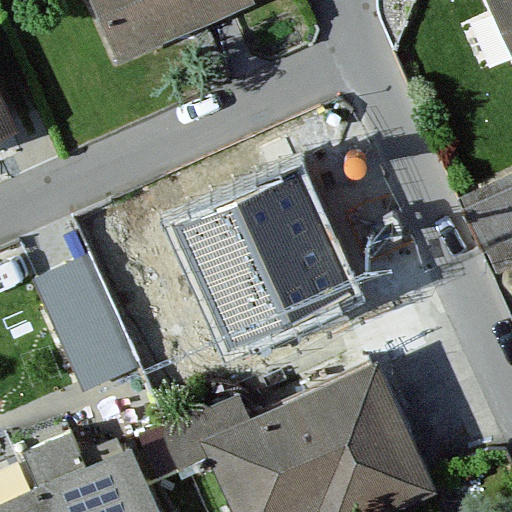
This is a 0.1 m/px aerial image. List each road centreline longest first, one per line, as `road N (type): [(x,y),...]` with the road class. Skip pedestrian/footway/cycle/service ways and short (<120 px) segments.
road 1 (residential): [(0,207),(359,45)]
road 2 (residential): [(359,45),(511,390)]
